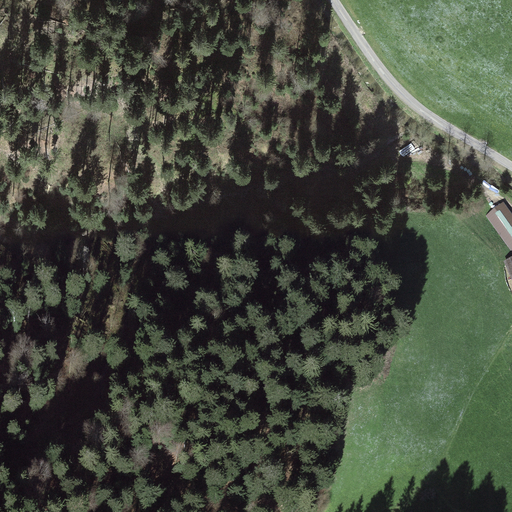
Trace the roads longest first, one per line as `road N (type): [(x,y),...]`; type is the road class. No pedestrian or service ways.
road 1 (unclassified): [(511,166),(415,106),(333,0)]
road 2 (track): [(511,331),(483,368),(432,480),(382,511)]
